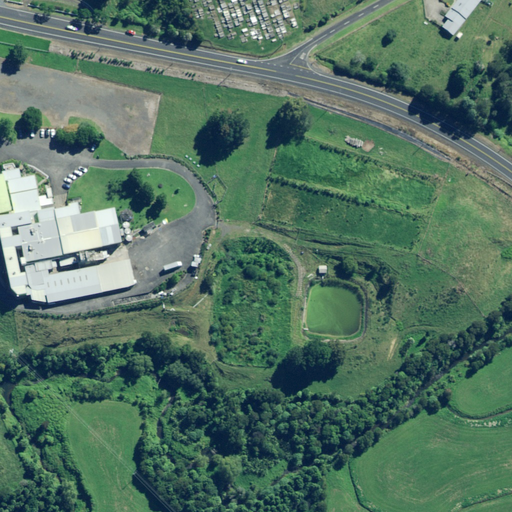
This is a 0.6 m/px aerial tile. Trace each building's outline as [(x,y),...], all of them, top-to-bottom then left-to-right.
[(448,19),(442,27),(454,36),(481,0),(457,0),(445,15),(448,19)] [(48,303),(136,286),(115,207),(81,214),(78,204),(42,211),(32,171),(0,177),(0,240),(12,298),(29,294),(32,300),(48,303)] [(130,222),(130,221),(132,218),(132,217),(132,216),(132,215),(132,214),(131,213),(130,212),(129,212),(128,211),(127,211),(126,211),(125,212),(124,212),(124,213),(123,213),(122,214),(122,215),(122,216),(122,217),(122,218),(122,219),(123,220),(123,221),(124,221),(125,222),(126,222),(127,222),(128,222),(129,222),(130,222)] [(130,223),(123,224),(126,245),(133,244),(130,223)] [(157,229),(154,223),(141,230),(144,235),(157,229)]
